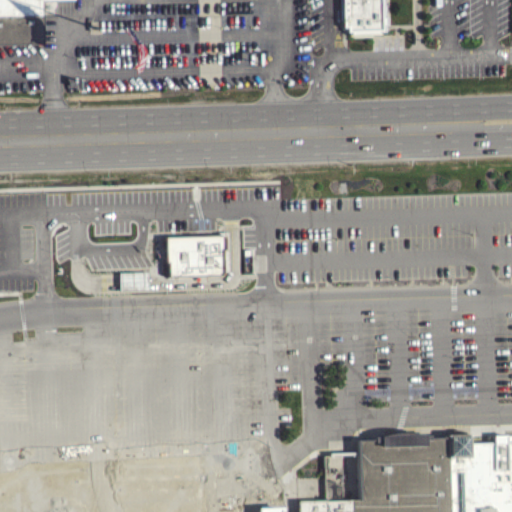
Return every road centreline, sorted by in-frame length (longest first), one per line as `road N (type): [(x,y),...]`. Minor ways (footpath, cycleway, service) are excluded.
road 1 (primary): [(325,129),(0,142)]
road 2 (primary): [(511,107),(325,129)]
road 3 (primary): [(325,129),(511,141)]
